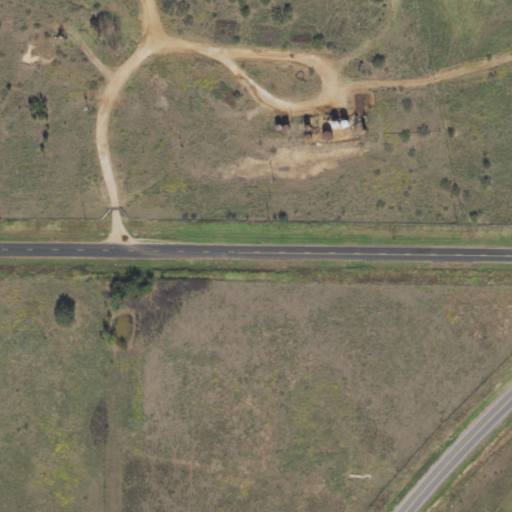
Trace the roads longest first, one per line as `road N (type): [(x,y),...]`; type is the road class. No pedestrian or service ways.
road 1 (secondary): [(0,249),(511,256)]
road 2 (residential): [(117,249),(29,187),(0,153),(8,115),(106,69),(126,43),(126,0)]
road 3 (secondary): [(511,400),(407,511)]
